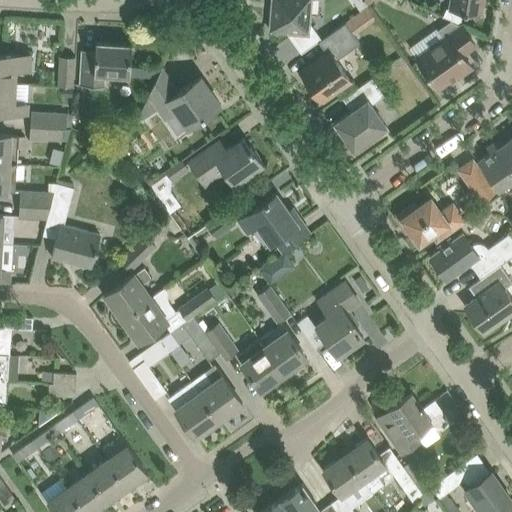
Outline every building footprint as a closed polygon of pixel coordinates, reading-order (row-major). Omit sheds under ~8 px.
[(318,41),(321,38),(309,21),(310,0),(271,0),(269,30),(286,31),(301,52),(318,41)] [(349,0),(356,10),(366,4),(365,2),(363,0),(349,0)] [(482,0),(450,0),(449,8),(480,13),(482,0)] [(300,71),(321,100),(350,79),(336,59),(359,42),(353,33),(375,17),(367,6),(321,38),(318,41),(327,53),(300,71)] [(475,44),(464,28),(461,24),(461,25),(450,20),(437,29),(443,37),(416,57),(425,71),(437,87),(455,74),(457,77),(471,66),(462,53),(475,44)] [(130,76),(130,63),(131,43),(95,41),(95,50),(82,49),(80,69),(79,85),(103,86),(104,74),(130,76)] [(0,81),(13,82),(14,68),(29,69),(30,50),(18,49),(18,54),(0,52),(0,81)] [(74,56),(57,55),(56,85),(72,86),(74,56)] [(187,127),(204,115),(220,104),(200,75),(178,91),(161,68),(152,85),(148,96),(163,118),(175,110),(187,127)] [(384,94),(371,77),(343,98),(351,110),(335,122),(354,148),(386,125),(371,104),(384,94)] [(0,110),(26,112),(26,103),(27,83),(13,82),(0,81),(0,110)] [(29,124),(61,126),(65,126),(65,112),(30,110),(29,124)] [(96,117),(85,117),(85,131),(95,131),(96,117)] [(61,126),(29,124),(28,136),(61,138),(61,126)] [(0,161),(16,163),(17,134),(0,133),(0,161)] [(511,136),(503,142),(500,138),(494,142),(511,168),(511,136)] [(234,183),(246,175),(262,163),(250,146),(248,147),(244,141),(232,149),(230,146),(218,155),(211,144),(188,160),(205,184),(225,170),(234,183)] [(497,188),(511,177),(511,168),(494,142),(486,147),(489,152),(477,161),(489,177),(497,188)] [(182,159),(149,182),(170,212),(181,204),(171,190),(172,180),(189,168),(182,159)] [(460,168),(482,200),(494,191),(472,160),(460,168)] [(14,190),(16,163),(0,161),(0,190),(6,191),(6,190),(14,190)] [(66,216),(74,187),(55,182),(53,192),(49,205),(47,211),(66,216)] [(19,203),(49,205),(53,192),(19,190),(19,203)] [(282,251),(294,243),(310,231),(302,218),(298,221),(276,192),(260,203),(237,220),(245,231),(254,224),(268,243),(273,239),(282,251)] [(437,239),(464,221),(452,204),(440,213),(430,198),(416,208),(413,203),(400,211),(404,216),(403,218),(419,241),(432,231),(437,239)] [(46,217),(47,211),(49,205),(19,203),(18,216),(46,217)] [(14,214),(0,212),(0,241),(1,227),(13,228),(14,214)] [(208,225),(216,237),(234,224),(226,213),(208,225)] [(170,215),(163,220),(169,228),(175,223),(170,215)] [(95,249),(97,250),(97,247),(96,247),(99,233),(60,223),(51,256),(90,267),(95,249)] [(449,237),(438,245),(440,248),(430,255),(446,278),(469,262),(480,277),(500,263),(511,254),(511,237),(509,233),(494,243),(487,247),(485,245),(480,243),(473,243),(471,245),(462,232),(451,240),(449,237)] [(145,235),(120,259),(130,269),(155,244),(145,235)] [(0,281),(10,282),(11,282),(11,268),(12,243),(0,241),(0,281)] [(283,251),(259,268),(269,283),(294,266),(283,251)] [(511,281),(511,280),(500,263),(480,277),(468,286),(476,296),(464,304),(469,310),(483,331),(511,311),(511,298),(504,287),(511,281)] [(104,293),(121,317),(150,297),(141,284),(151,277),(143,266),(134,273),(133,272),(104,293)] [(296,321),(303,331),(315,347),(327,339),(338,354),(363,336),(346,311),(359,302),(344,280),(316,299),(328,315),(317,323),(306,314),(296,321)] [(258,294),(277,320),(289,311),(271,285),(258,294)] [(150,297),(121,317),(138,340),(167,320),(166,319),(176,312),(168,301),(164,287),(150,297)] [(215,299),(207,288),(179,308),(187,319),(193,314),(215,299)] [(160,338),(168,348),(189,334),(209,361),(220,353),(205,332),(193,314),(187,319),(160,338)] [(33,317),(4,315),(3,326),(0,326),(0,352),(9,353),(10,327),(32,328),(33,317)] [(282,321),(259,338),(284,373),(306,356),(282,321)] [(217,323),(205,332),(220,353),(224,358),(236,349),(217,323)] [(160,338),(128,361),(155,398),(166,390),(148,365),(169,350),(168,348),(160,338)] [(236,354),(249,372),(261,389),(284,373),(259,338),(236,354)] [(9,353),(0,352),(0,378),(6,379),(8,353),(9,353)] [(191,380),(218,419),(242,402),(215,363),(191,380)] [(42,370),(41,381),(52,381),(53,371),(42,370)] [(52,382),(75,384),(76,372),(53,371),(52,381),(52,382)] [(218,419),(191,380),(178,389),(167,397),(195,436),(218,419)] [(75,384),(52,382),(49,382),(48,394),(75,395),(75,384)] [(416,432),(430,422),(432,424),(437,427),(442,424),(446,420),(447,415),(434,398),(421,407),(423,406),(420,402),(420,403),(411,392),(386,410),(393,418),(382,426),(401,452),(420,438),(416,432)] [(78,417),(82,414),(98,403),(93,396),(73,410),(78,417)] [(39,407),(38,424),(59,408),(39,407)] [(54,424),(59,431),(78,417),(73,410),(54,424)] [(33,439),(38,446),(59,431),(54,424),(33,439)] [(344,453),(363,479),(371,491),(384,482),(380,476),(389,469),(367,437),(344,453)] [(18,460),(19,460),(38,446),(33,439),(13,453),(18,460)] [(50,462),(61,455),(51,442),(41,449),(50,462)] [(126,486),(147,471),(127,444),(107,458),(126,486)] [(341,494),(330,502),(337,511),(353,511),(346,500),(357,493),(352,486),(363,479),(344,453),(322,468),(341,494)] [(87,472),(107,499),(126,486),(107,458),(87,472)] [(430,489),(431,488),(430,486),(431,485),(412,460),(403,466),(423,494),(430,489)] [(418,498),(423,494),(403,466),(392,474),(413,503),(418,498)] [(431,485),(430,486),(431,488),(438,498),(439,497),(449,511),(455,511),(459,509),(450,496),(449,497),(446,492),(464,479),(456,467),(440,479),(431,486),(431,485)] [(511,499),(491,470),(465,489),(481,511),(497,511),(501,509),(502,510),(506,507),(505,506),(511,501),(511,499)] [(85,511),(88,511),(107,499),(87,472),(67,487),(85,511)] [(337,511),(330,502),(320,509),(302,483),(279,499),(288,511),(337,511)] [(13,496),(7,486),(0,491),(0,498),(3,503),(13,496)] [(85,511),(67,487),(47,501),(54,511),(85,511)] [(423,494),(418,498),(424,505),(436,497),(430,489),(423,494)] [(288,511),(279,499),(259,511),(288,511)]
